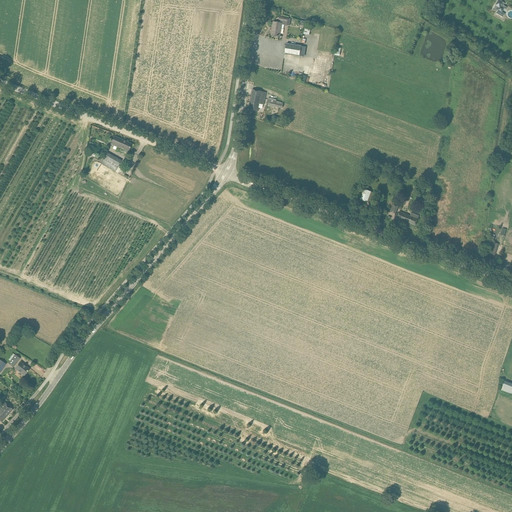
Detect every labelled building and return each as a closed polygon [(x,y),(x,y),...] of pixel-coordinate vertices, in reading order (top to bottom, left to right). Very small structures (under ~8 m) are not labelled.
[(290,26),(291,19),(280,17),(279,21),(279,23),(273,22),(271,35),(280,36),(282,25),(290,26)] [(301,46),(286,44),(285,54),(300,56),(304,57),(306,47),(301,46)] [(315,85),(317,79),(303,75),(301,81),(315,85)] [(265,92),(257,91),(253,90),(249,110),(258,111),(259,104),(264,105),(265,99),(264,99),(265,92)] [(276,100),(269,98),(267,105),(280,108),(283,108),(283,104),(282,104),(282,103),(281,103),(281,102),(276,101),(276,100)] [(128,151),(129,149),(131,144),(114,136),(111,144),(120,148),(128,151)] [(108,167),(114,157),(111,155),(107,153),(101,163),(108,167)] [(367,202),(369,197),(371,192),(362,188),(359,199),(367,202)] [(393,204),(390,212),(396,214),(398,207),(393,204)] [(419,216),(411,213),(410,216),(399,211),(397,218),(415,226),(419,216)] [(497,243),(492,242),(493,239),(489,237),(487,243),(489,244),(484,257),(491,259),(497,243)] [(20,359),(15,355),(8,364),(13,367),(20,359)] [(29,369),(25,366),(20,362),(15,369),(20,373),(24,376),(29,369)] [(511,393),(511,382),(505,380),(502,390),(511,393)] [(13,410),(9,406),(4,402),(0,406),(0,421),(1,422),(13,410)]
